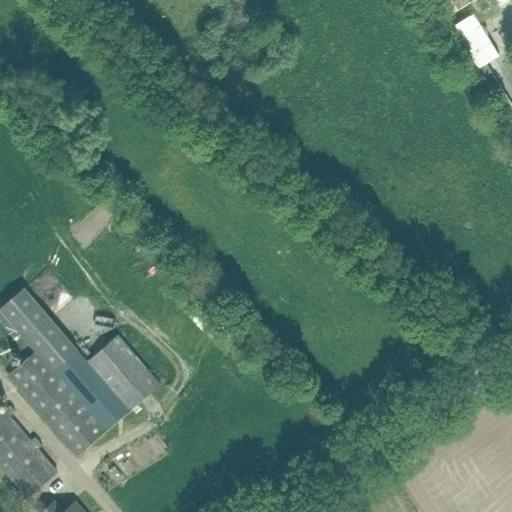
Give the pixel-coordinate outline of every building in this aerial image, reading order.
[(511,0),(508,0),(495,7),(511,40),(511,39),(511,0)] [(499,53),(471,8),(450,21),(478,66),(499,53)] [(86,359),(77,348),(24,284),(0,304),(0,308),(2,311),(0,312),(0,321),(22,348),(30,341),(37,348),(8,373),(78,453),(159,382),(117,333),(86,359)] [(57,470),(0,404),(0,462),(28,495),(57,470)] [(86,511),(75,498),(62,509),(54,499),(38,511),(86,511)]
